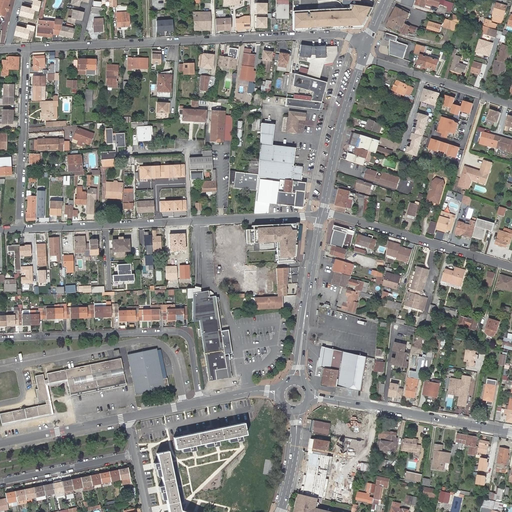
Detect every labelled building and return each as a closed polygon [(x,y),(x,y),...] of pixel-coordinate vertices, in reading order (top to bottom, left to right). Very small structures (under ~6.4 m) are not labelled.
[(10,0),(0,0),(0,15),(6,17),(10,0)] [(37,0),(29,0),(33,1),(31,8),(21,6),(19,16),(32,19),(34,10),(38,11),(40,1),(37,1),(37,0)] [(402,0),(401,4),(414,8),(415,4),(416,0),(402,0)] [(446,0),(445,6),(449,6),(449,11),(454,11),(455,2),(446,0)] [(267,3),(256,3),(256,14),(266,14),(267,3)] [(498,4),(494,16),(503,19),(507,7),(498,4)] [(281,16),(281,19),(287,18),(287,5),(276,5),(276,16),(281,16)] [(349,9),(293,12),(293,30),(362,27),(372,8),(350,5),(349,9)] [(91,6),(90,14),(97,15),(98,7),(91,6)] [(397,8),(387,25),(394,29),(395,27),(396,28),(395,29),(406,34),(406,33),(419,37),(422,29),(412,25),(412,27),(404,23),(410,12),(403,8),(401,10),(397,8)] [(84,12),(73,10),(71,18),(68,17),(67,22),(75,24),(76,19),(82,21),(84,12)] [(128,12),(116,13),(117,27),(129,26),(128,12)] [(201,18),(193,18),(194,29),(210,29),(210,12),(201,13),(201,18)] [(452,21),(459,23),(460,17),(454,15),(452,21)] [(249,28),(249,16),(244,16),(239,18),(239,19),(235,19),(235,30),(240,29),(240,28),(249,28)] [(267,18),(256,17),(256,28),(267,29),(267,18)] [(215,19),(215,30),(230,30),(230,18),(215,19)] [(93,23),(93,28),(94,31),(100,31),(103,31),(102,23),(102,19),(94,19),(93,19),(93,23)] [(451,29),(454,21),(446,19),(444,26),(451,29)] [(173,20),(157,21),(156,32),(173,31),(173,20)] [(485,20),(483,26),(490,28),(491,28),(493,24),(491,23),(492,22),(485,20)] [(52,36),(52,34),(53,21),(39,21),(37,36),(52,36)] [(54,34),(59,35),(60,30),(54,29),(55,22),(53,21),(52,34),(54,34)] [(428,28),(439,32),(440,26),(430,23),(428,28)] [(26,29),(16,26),(13,35),(28,40),(29,31),(33,32),(35,26),(27,24),(26,29)] [(75,29),(61,25),(59,35),(73,38),(75,29)] [(491,28),(490,28),(488,34),(496,37),(498,31),(496,30),(491,28)] [(493,43),(479,39),(475,53),(489,57),(493,43)] [(404,59),(409,45),(391,40),(391,55),(404,59)] [(423,52),(425,46),(418,44),(417,44),(415,49),(414,52),(419,54),(420,51),(423,52)] [(501,70),(501,72),(503,73),(505,63),(506,63),(511,46),(503,44),(497,62),(494,61),(493,71),(495,71),(495,69),(501,70)] [(286,98),(320,102),(322,94),(320,94),(324,82),(318,81),(317,80),(321,66),(323,62),(332,61),(332,54),(336,54),(336,48),(325,48),(325,46),(312,47),(300,45),(299,54),(298,53),(298,56),(301,57),(307,57),(309,58),(309,55),(315,55),(315,61),(310,61),(310,63),(307,73),(299,71),(298,75),(289,72),(289,75),(287,88),(286,98)] [(451,48),(449,54),(448,55),(455,57),(450,70),(464,75),(467,66),(466,65),(459,64),(461,57),(455,55),(457,50),(451,48)] [(161,50),(152,50),(151,63),(160,63),(161,50)] [(262,60),(263,60),(261,70),(267,71),(269,61),(270,61),(271,52),(267,52),(268,50),(263,50),(262,60)] [(279,52),(278,62),(286,64),(288,55),(283,54),(283,53),(279,52)] [(417,65),(426,68),(430,57),(430,55),(423,53),(423,55),(421,55),(417,65)] [(203,54),(202,68),(212,69),(213,55),(203,54)] [(252,72),(254,56),(243,54),(241,70),(252,72)] [(332,64),(336,54),(332,54),(332,61),(323,62),(321,66),(323,66),(332,64)] [(44,56),(33,56),(34,70),(38,70),(38,69),(40,69),(40,68),(40,67),(38,67),(38,65),(44,64),(44,56)] [(8,61),(5,61),(2,61),(1,75),(8,76),(8,69),(17,70),(17,69),(18,58),(8,57),(8,61)] [(234,59),(229,58),(219,57),(218,67),(235,69),(236,65),(237,59),(234,59)] [(430,57),(426,68),(435,71),(439,60),(438,60),(430,57)] [(147,58),(128,58),(128,64),(128,70),(131,70),(131,68),(147,68),(147,58)] [(86,74),(86,68),(86,60),(86,59),(78,59),(78,60),(77,67),(77,74),(78,74),(86,74)] [(95,60),(86,59),(86,60),(86,68),(86,74),(94,74),(94,69),(95,60)] [(178,71),(178,72),(183,72),(183,74),(193,74),(192,64),(192,61),(183,61),(183,64),(178,64),(178,71)] [(471,69),(479,72),(482,64),(474,61),(471,69)] [(106,65),(106,84),(107,85),(107,87),(116,87),(116,81),(115,81),(115,76),(117,76),(117,65),(106,65)] [(209,90),(210,75),(201,74),(200,90),(209,90)] [(161,78),(158,78),(157,91),(158,91),(169,91),(169,83),(168,83),(169,75),(161,75),(161,78)] [(33,76),(33,86),(41,86),(45,86),(45,77),(41,77),(41,78),(38,78),(38,77),(33,76)] [(397,80),(393,89),(393,90),(405,95),(406,93),(411,95),(414,88),(411,86),(404,84),(405,83),(397,80)] [(14,85),(4,84),(2,104),(13,105),(14,85)] [(41,86),(33,86),(32,100),(41,100),(41,99),(41,97),(41,96),(41,86)] [(440,94),(424,89),(420,102),(436,107),(440,94)] [(389,101),(361,92),(354,114),(382,123),(389,101)] [(253,95),(251,106),(260,107),(262,96),(253,95)] [(318,110),(320,102),(286,98),(269,96),(264,95),(262,95),(262,103),(318,110)] [(455,98),(445,95),(442,106),(452,109),(451,113),(460,116),(461,111),(470,114),(473,104),(463,101),(461,106),(454,104),(455,98)] [(53,106),(53,101),(40,102),(40,107),(41,107),(45,107),(45,112),(41,112),(40,118),(42,117),(50,118),(51,118),(51,114),(52,114),(52,106),(53,106)] [(170,102),(156,101),(156,112),(169,113),(170,102)] [(12,110),(2,110),(2,123),(12,123),(12,110)] [(223,131),(224,111),(212,110),(210,142),(222,143),(222,140),(223,131)] [(500,113),(490,110),(487,120),(497,124),(500,113)] [(182,112),(179,112),(179,116),(182,116),(182,118),(182,121),(204,121),(204,111),(182,111),(182,112)] [(288,118),(283,118),(281,132),(296,133),(298,119),(299,119),(301,117),(302,118),(305,116),(305,113),(289,111),(288,118)] [(430,116),(419,113),(417,120),(419,121),(415,134),(423,137),(430,116)] [(231,116),(224,115),(223,131),(222,140),(230,140),(231,116)] [(442,117),(438,131),(443,133),(443,135),(453,138),(458,124),(453,122),(454,121),(442,117)] [(374,122),(374,121),(370,119),(367,128),(380,133),(382,126),(383,126),(383,127),(387,128),(388,126),(383,124),(382,125),(374,122)] [(138,127),(137,122),(131,122),(131,128),(132,140),(143,140),(143,135),(145,134),(145,127),(138,127)] [(274,125),(261,124),(259,148),(296,152),(297,149),(295,149),(295,147),(272,145),(274,125)] [(89,144),(93,134),(81,130),(77,128),(74,138),(78,140),(81,141),(84,142),(89,144)] [(116,140),(116,144),(117,148),(123,147),(122,134),(116,134),(116,136),(111,136),(111,130),(106,130),(107,144),(112,144),(112,140),(116,140)] [(373,152),(376,153),(380,141),(374,139),(373,141),(370,139),(370,138),(356,133),(353,141),(351,141),(350,145),(352,145),(369,151),(373,152)] [(415,134),(412,133),(410,140),(413,140),(410,147),(407,146),(405,153),(417,157),(423,137),(415,134)] [(485,145),(488,146),(492,147),(492,145),(508,149),(508,151),(511,152),(511,149),(511,140),(492,135),(488,134),(485,145)] [(460,148),(432,138),(428,149),(439,153),(440,151),(447,153),(447,155),(456,159),(460,148)] [(38,139),(37,150),(57,149),(57,139),(38,139)] [(352,145),(347,160),(348,160),(354,162),(362,165),(364,159),(366,160),(370,161),(373,152),(369,151),(352,145)] [(296,152),(259,148),(257,175),(257,177),(301,181),(301,180),(302,180),(303,175),(302,175),(302,173),(303,173),(303,167),(302,167),(303,166),(301,166),(301,165),(295,164),(295,165),(293,165),(293,163),(295,163),(296,157),(294,157),(294,155),(296,155),(296,152)] [(378,152),(396,158),(397,156),(392,154),(393,153),(389,152),(390,150),(385,149),(384,150),(379,148),(378,152)] [(38,164),(39,154),(30,154),(29,163),(38,164)] [(81,169),(81,156),(82,156),(82,154),(68,155),(68,170),(81,169)] [(0,166),(10,166),(10,156),(0,156),(0,166)] [(211,156),(205,157),(202,157),(189,157),(190,170),(202,170),(203,170),(212,170),(211,156)] [(126,158),(125,158),(125,159),(124,166),(134,165),(134,157),(126,158)] [(492,163),(484,160),(481,171),(466,166),(459,185),(469,189),(472,179),(472,176),(486,181),(492,163)] [(258,163),(248,162),(246,174),(257,175),(258,163)] [(184,164),(139,167),(139,179),(185,177),(184,164)] [(415,180),(419,168),(411,165),(406,179),(414,182),(415,180)] [(0,174),(10,174),(10,166),(0,166),(0,174)] [(400,177),(384,172),(383,174),(382,177),(377,175),(377,173),(375,173),(375,171),(367,168),(367,170),(365,170),(364,174),(363,177),(363,178),(371,181),(372,180),(373,180),(375,181),(374,182),(379,183),(379,184),(387,187),(393,189),(396,190),(398,185),(400,177)] [(202,170),(190,170),(190,178),(203,178),(202,170)] [(215,170),(212,170),(212,181),(202,182),(202,191),(206,191),(206,194),(211,194),(211,191),(215,191),(215,181),(215,170)] [(246,175),(234,173),(233,184),(233,188),(237,188),(238,187),(245,188),(246,175)] [(257,175),(246,174),(246,175),(245,188),(256,189),(257,177),(257,175)] [(305,182),(301,181),(257,177),(256,189),(258,189),(304,194),(305,182)] [(432,185),(443,189),(444,185),(443,181),(436,179),(433,182),(432,185)] [(372,185),(358,181),(357,186),(356,190),(359,191),(366,193),(367,189),(371,190),(372,185)] [(116,195),(116,198),(121,198),(122,184),(120,184),(120,187),(117,187),(117,185),(111,185),(111,187),(106,187),(105,197),(110,198),(110,195),(116,195)] [(439,203),(443,189),(432,185),(428,200),(439,203)] [(86,198),(94,198),(95,190),(95,189),(94,188),(89,188),(89,190),(87,190),(86,198)] [(85,200),(86,199),(86,192),(81,192),(81,189),(77,189),(76,199),(75,198),(75,203),(74,207),(84,208),(85,204),(85,200)] [(258,189),(256,189),(254,210),(254,211),(254,214),(267,213),(267,212),(259,210),(260,205),(267,206),(268,203),(257,201),(258,189)] [(303,207),(304,194),(258,189),(257,201),(303,207)] [(44,190),(36,190),(36,217),(44,217),(44,190)] [(340,190),(337,205),(347,207),(352,209),(355,193),(350,192),(340,190)] [(123,196),(124,208),(132,207),(132,195),(132,193),(131,193),(127,193),(124,193),(123,193),(123,196)] [(371,204),(376,205),(377,199),(371,197),(367,196),(357,194),(357,198),(358,198),(357,207),(356,215),(369,217),(371,204)] [(29,209),(27,209),(27,212),(26,212),(26,219),(34,219),(34,212),(35,196),(27,196),(27,201),(29,201),(29,209)] [(153,200),(136,201),(136,213),(154,212),(153,200)] [(186,200),(159,201),(159,212),(187,211),(186,200)] [(411,203),(407,214),(415,216),(419,202),(416,201),(415,204),(411,203)] [(57,213),(60,213),(60,204),(53,204),(53,208),(51,208),(51,207),(50,207),(49,215),(57,215),(57,213)] [(438,227),(450,230),(453,220),(450,219),(451,217),(442,214),(441,217),(438,227)] [(493,230),(494,224),(477,219),(473,235),(482,238),(485,228),(493,230)] [(461,233),(471,236),(475,221),(471,220),(469,225),(464,224),(464,222),(460,221),(457,234),(460,235),(461,233)] [(435,233),(438,222),(432,221),(429,231),(435,233)] [(259,223),(259,232),(258,232),(258,241),(263,241),(263,240),(276,239),(276,240),(279,240),(279,250),(276,250),(277,263),(294,262),(299,222),(259,223)] [(252,229),(245,229),(245,241),(258,241),(258,232),(259,232),(259,223),(252,224),(252,229)] [(332,242),(331,245),(343,248),(347,233),(348,233),(349,229),(335,225),(333,229),(335,230),(334,232),(334,234),(333,236),(332,239),(332,242)] [(510,241),(511,238),(511,234),(511,233),(499,230),(498,234),(495,244),(506,247),(507,241),(510,241)] [(152,236),(151,236),(152,251),(160,250),(159,236),(155,236),(155,231),(152,231),(152,236)] [(185,233),(169,234),(170,251),(185,250),(185,233)] [(236,246),(237,264),(247,263),(246,255),(243,255),(243,247),(247,247),(246,242),(242,242),(242,237),(235,237),(235,234),(221,234),(221,247),(236,246)] [(359,234),(357,243),(374,248),(376,240),(359,234)] [(78,236),(74,237),(74,248),(85,247),(85,250),(85,255),(89,255),(89,254),(89,244),(85,244),(85,236),(82,236),(78,236)] [(48,237),(49,255),(55,255),(55,261),(58,261),(59,261),(58,254),(58,237),(48,237)] [(96,239),(88,240),(89,244),(89,254),(97,254),(96,239)] [(114,250),(130,249),(129,239),(114,240),(114,250)] [(388,241),(386,254),(397,257),(400,247),(401,244),(396,243),(395,245),(393,244),(394,242),(388,241)] [(19,247),(19,245),(8,246),(8,251),(13,251),(14,270),(20,270),(19,255),(19,247)] [(30,246),(19,247),(19,255),(30,254),(30,246)] [(36,246),(36,263),(45,263),(45,260),(44,248),(44,246),(36,246)] [(344,249),(333,246),(331,254),(341,257),(345,258),(347,250),(344,249)] [(397,257),(397,258),(408,262),(412,250),(407,249),(406,250),(404,249),(404,248),(400,247),(397,257)] [(146,265),(150,265),(150,268),(154,268),(154,254),(146,254),(146,265)] [(72,256),(63,256),(64,269),(67,269),(67,272),(73,272),(72,256)] [(335,266),(333,271),(334,272),(345,274),(350,276),(353,264),(337,259),(336,263),(339,264),(338,265),(342,266),(342,268),(335,266)] [(134,263),(117,264),(118,274),(113,274),(113,282),(135,281),(134,263)] [(182,278),(189,278),(189,275),(188,264),(180,265),(180,276),(180,278),(182,278)] [(32,266),(20,266),(20,273),(25,273),(25,277),(21,277),(21,284),(32,283),(32,266)] [(166,266),(166,282),(176,282),(176,266),(166,266)] [(420,289),(426,269),(417,266),(412,287),(420,289)] [(276,284),(285,283),(287,283),(287,279),(287,275),(288,275),(287,267),(281,267),(275,268),(276,284)] [(245,291),(260,292),(262,269),(247,268),(245,291)] [(465,271),(456,268),(455,272),(445,269),(442,280),(454,284),(460,286),(465,271)] [(423,290),(428,270),(426,269),(420,289),(423,290)] [(45,270),(37,270),(37,282),(46,282),(45,270)] [(372,274),(378,276),(379,276),(378,281),(380,282),(382,273),(373,270),(372,274)] [(485,286),(491,287),(496,273),(489,271),(486,280),(487,280),(485,286)] [(334,273),(331,283),(346,287),(348,283),(349,284),(357,286),(356,289),(362,291),(364,282),(358,280),(358,281),(351,279),(351,278),(334,273)] [(387,273),(384,286),(398,289),(401,277),(387,273)] [(511,285),(511,278),(500,275),(497,284),(504,286),(503,288),(510,290),(511,285)] [(15,291),(15,279),(9,279),(9,284),(4,284),(4,291),(15,291)] [(285,283),(276,284),(276,296),(277,296),(281,296),(285,296),(285,283)] [(208,296),(208,292),(207,290),(200,291),(199,289),(194,287),(191,287),(186,288),(186,289),(186,298),(192,298),(192,315),(192,321),(198,320),(203,351),(202,352),(203,356),(204,356),(208,381),(216,379),(215,370),(226,368),(224,356),(224,354),(221,335),(215,301),(218,300),(218,297),(215,297),(214,295),(210,296),(208,296)] [(412,287),(410,292),(420,295),(420,296),(420,295),(424,293),(423,290),(420,289),(412,287)] [(343,288),(338,307),(356,312),(358,302),(357,302),(359,295),(356,294),(357,292),(343,288)] [(410,292),(408,292),(405,304),(423,310),(427,298),(420,296),(420,295),(410,292)] [(253,297),(253,309),(281,308),(281,296),(277,296),(276,296),(253,297)] [(395,302),(377,297),(375,303),(393,308),(395,302)] [(0,325),(2,325),(2,324),(9,323),(9,325),(27,324),(27,323),(33,322),(33,324),(38,324),(38,318),(50,318),(50,317),(57,316),(57,318),(74,317),(74,316),(81,316),(81,317),(98,317),(98,315),(105,315),(105,316),(118,316),(118,320),(122,320),(122,319),(129,318),(129,320),(146,319),(146,318),(153,318),(153,319),(166,319),(171,319),(171,317),(177,317),(177,318),(186,318),(186,311),(186,310),(182,310),(182,308),(174,309),(174,305),(149,306),(150,309),(141,310),(141,313),(138,313),(134,313),(134,310),(126,310),(117,310),(117,309),(113,309),(110,309),(110,306),(110,304),(109,302),(101,302),(102,307),(93,307),(93,310),(89,310),(86,310),(86,307),(69,308),(69,310),(65,311),(65,304),(61,304),(61,305),(62,308),(53,308),(45,308),(45,311),(41,312),(38,312),(38,314),(29,315),(21,315),(21,318),(18,318),(14,318),(14,315),(0,315),(0,325)] [(430,311),(436,313),(437,308),(438,306),(432,304),(430,311)] [(449,311),(437,308),(436,313),(448,317),(449,311)] [(435,316),(428,314),(425,326),(431,328),(435,316)] [(477,321),(472,320),(471,321),(466,320),(467,318),(462,317),(459,324),(469,327),(469,329),(474,330),(477,321)] [(489,319),(486,331),(486,332),(488,335),(492,336),(495,335),(496,334),(499,322),(489,319)] [(228,334),(221,335),(224,354),(231,353),(228,334)] [(505,347),(511,349),(511,342),(510,342),(504,340),(503,344),(505,344),(505,347)] [(407,353),(404,352),(406,345),(395,342),(393,350),(398,351),(397,356),(395,355),(394,358),(392,358),(391,364),(406,367),(407,362),(405,361),(407,353)] [(367,357),(325,347),(324,358),(322,365),(324,367),(329,368),(365,375),(367,357)] [(127,354),(135,394),(167,387),(165,378),(164,378),(162,379),(155,348),(127,354)] [(475,351),(467,349),(464,361),(467,362),(467,365),(474,367),(475,363),(473,363),(475,351)] [(159,350),(156,351),(162,379),(164,378),(159,350)] [(427,352),(422,351),(419,371),(424,372),(427,352)] [(228,356),(224,356),(226,368),(215,370),(216,379),(232,377),(228,356)] [(427,356),(424,371),(430,372),(433,357),(427,356)] [(124,374),(121,358),(90,364),(92,374),(66,379),(67,385),(124,374)] [(66,379),(92,374),(90,364),(46,373),(47,379),(48,383),(66,379)] [(338,384),(338,386),(362,390),(365,375),(329,368),(324,367),(325,369),(322,385),(335,387),(337,387),(338,384)] [(45,400),(47,399),(45,390),(44,384),(43,382),(43,380),(42,374),(34,376),(36,388),(34,388),(37,401),(45,400)] [(126,382),(124,374),(67,385),(69,394),(75,392),(75,394),(81,393),(81,391),(93,389),(93,390),(100,388),(100,387),(111,385),(112,386),(119,385),(119,383),(126,382)] [(414,392),(416,392),(417,385),(416,385),(417,379),(413,378),(414,375),(410,374),(409,377),(405,396),(413,398),(414,392)] [(458,406),(466,407),(471,377),(463,376),(462,381),(451,379),(449,392),(455,393),(457,396),(460,396),(458,406)] [(487,405),(492,406),(496,387),(497,380),(488,379),(486,386),(485,385),(482,400),(487,401),(487,405)] [(433,396),(437,397),(440,381),(435,380),(434,383),(430,382),(430,380),(426,380),(425,388),(423,394),(427,395),(433,396)] [(388,395),(396,397),(398,389),(399,383),(391,381),(388,395)] [(50,410),(48,403),(46,404),(34,406),(32,407),(15,410),(12,411),(6,412),(0,413),(0,420),(1,423),(46,414),(46,412),(47,410),(50,410)] [(372,437),(376,417),(338,410),(335,430),(372,437)] [(230,425),(211,429),(207,430),(187,434),(184,435),(174,437),(176,448),(246,434),(244,422),(234,424),(230,425)] [(397,433),(380,431),(378,450),(394,452),(397,433)] [(465,444),(467,435),(457,434),(456,441),(460,442),(460,443),(463,443),(462,444),(465,444)] [(477,437),(467,435),(465,444),(465,445),(476,447),(477,437)] [(406,439),(403,439),(402,446),(401,450),(416,452),(415,454),(419,455),(421,445),(418,445),(419,439),(415,439),(415,440),(406,439)] [(487,453),(488,445),(489,442),(480,440),(478,454),(481,455),(481,452),(483,452),(487,453)] [(450,463),(451,453),(442,452),(443,446),(436,444),(433,468),(441,469),(444,470),(445,466),(445,462),(450,463)] [(505,468),(509,450),(504,449),(505,448),(500,447),(497,467),(505,468)] [(164,489),(165,493),(168,511),(189,511),(180,508),(168,450),(156,452),(159,465),(160,470),(164,489)] [(310,450),(303,493),(321,497),(327,498),(335,454),(310,450)] [(489,459),(481,458),(479,470),(487,472),(489,459)] [(118,469),(120,479),(123,478),(124,483),(131,481),(127,467),(118,469)] [(111,481),(120,479),(118,469),(108,471),(111,481)] [(101,483),(111,481),(108,471),(99,473),(101,483)] [(422,474),(410,472),(408,480),(420,483),(422,474)] [(92,485),(101,483),(99,473),(89,475),(92,485)] [(82,487),(92,485),(89,475),(80,477),(82,487)] [(486,476),(477,475),(476,484),(485,486),(486,476)] [(73,489),(82,487),(80,477),(71,479),(73,489)] [(422,477),(421,485),(424,485),(428,486),(429,478),(422,477)] [(74,492),(73,489),(71,479),(62,481),(64,491),(64,494),(74,492)] [(375,493),(373,503),(376,503),(377,498),(380,499),(382,485),(380,485),(381,482),(381,481),(377,480),(375,491),(375,493)] [(64,491),(62,481),(52,483),(54,493),(64,491)] [(361,496),(358,495),(357,499),(368,501),(368,502),(372,502),(373,498),(370,497),(370,494),(370,492),(375,493),(375,491),(376,484),(368,482),(366,491),(368,491),(368,493),(362,492),(361,496)] [(44,495),(54,493),(52,483),(42,485),(44,495)] [(35,497),(44,495),(42,485),(33,487),(35,497)] [(35,497),(33,487),(24,489),(26,499),(26,502),(26,503),(32,502),(31,498),(35,497)] [(16,501),(26,499),(24,489),(14,491),(16,501)] [(437,493),(440,493),(441,490),(438,489),(437,490),(433,489),(431,497),(436,498),(437,493)] [(17,504),(16,501),(14,491),(5,493),(6,499),(7,503),(12,502),(12,505),(17,505),(17,504)] [(450,494),(450,493),(442,492),(440,501),(448,503),(450,494)] [(320,499),(300,494),(295,511),(331,511),(318,509),(320,499)] [(405,503),(411,504),(418,506),(419,498),(413,497),(407,495),(405,503)] [(8,509),(7,503),(6,499),(0,500),(0,511),(3,511),(3,510),(8,509)] [(484,499),(483,501),(503,505),(503,507),(507,507),(508,504),(484,499)] [(491,511),(492,511),(497,511),(501,511),(503,507),(503,505),(483,501),(481,511),(484,511),(491,511)] [(394,502),(393,506),(391,511),(408,511),(409,510),(403,509),(399,508),(401,503),(394,502)]
